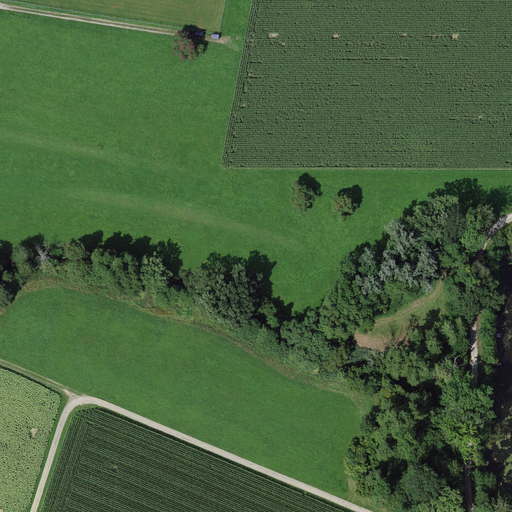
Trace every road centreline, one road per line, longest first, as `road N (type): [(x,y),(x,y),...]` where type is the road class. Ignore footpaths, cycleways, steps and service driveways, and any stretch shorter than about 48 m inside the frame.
road 1 (track): [(32,511),(64,414),(91,399),(365,511)]
road 2 (track): [(511,217),(491,232),(476,264),(472,511)]
road 3 (track): [(0,8),(224,43)]
